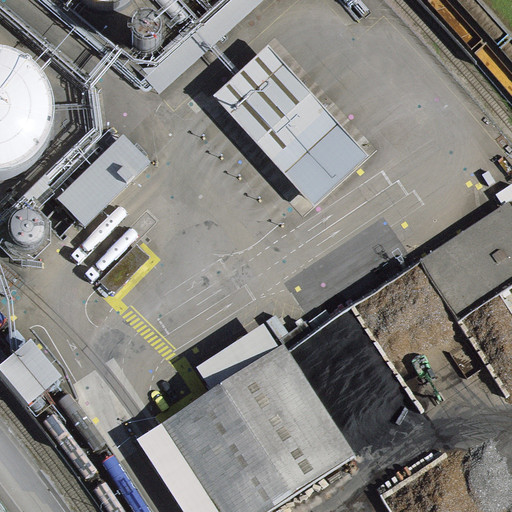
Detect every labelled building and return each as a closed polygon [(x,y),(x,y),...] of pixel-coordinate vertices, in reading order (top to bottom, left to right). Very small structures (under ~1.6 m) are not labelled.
[(77,0),(83,8),(90,14),(101,19),(113,19),(125,16),(134,9),(139,0),(77,0)] [(263,0),(230,0),(144,78),(159,94),(263,0)] [(142,24),(137,27),(134,29),(130,34),(129,41),(130,47),(133,52),(136,55),(142,58),(148,59),(154,57),(159,54),(163,48),(165,42),(164,36),(159,28),(154,25),(148,23),(142,24)] [(368,155),(268,45),(213,95),(313,205),(368,155)] [(52,101),(37,82),(19,71),(0,66),(0,191),(10,190),(32,180),(48,164),(56,144),(58,122),(52,101)] [(146,165),(118,139),(54,206),(81,232),(146,165)] [(511,206),(509,203),(421,260),(459,320),(500,294),(511,285),(511,206)] [(17,225),(14,228),(12,233),(11,239),(13,244),(16,249),(19,251),(24,253),(29,254),(35,252),(40,247),(43,242),(43,236),(41,230),(38,225),(33,222),(27,221),(22,222),(17,225)] [(150,257),(137,244),(99,281),(114,296),(150,257)] [(264,323),(196,366),(212,390),(279,347),(264,323)] [(147,432),(136,439),(184,511),(264,511),(355,455),(288,350),(284,343),(279,347),(212,390),(147,432)] [(64,382),(33,345),(0,372),(0,375),(30,410),(64,382)]
